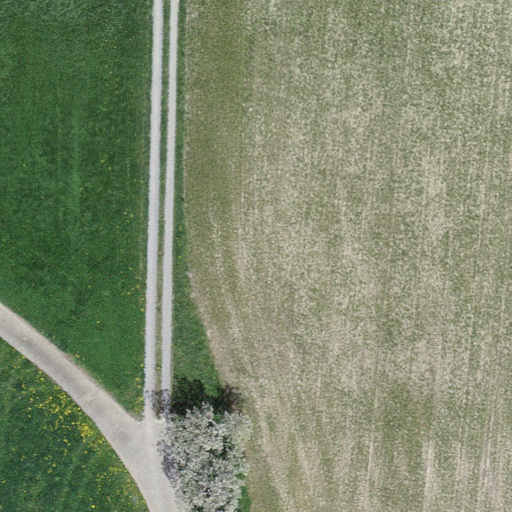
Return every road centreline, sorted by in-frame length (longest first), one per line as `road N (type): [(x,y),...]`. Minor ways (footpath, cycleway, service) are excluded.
road 1 (track): [(175,0),(154,501)]
road 2 (track): [(159,511),(80,420),(0,360)]
